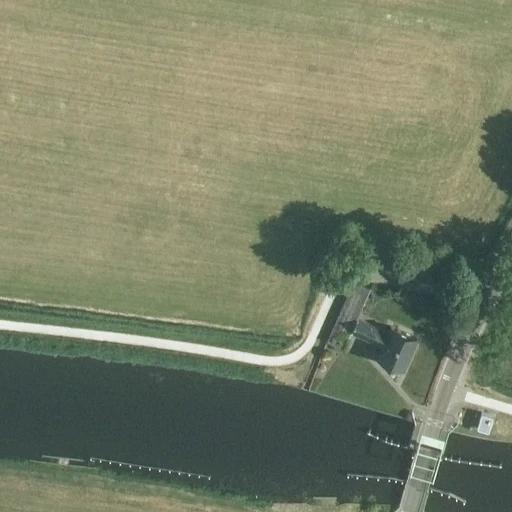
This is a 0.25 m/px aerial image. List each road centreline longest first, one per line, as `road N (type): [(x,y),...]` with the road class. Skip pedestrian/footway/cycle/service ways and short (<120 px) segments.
road 1 (track): [(0,478),(241,511)]
road 2 (unclassified): [(409,511),(447,380),(486,301)]
road 3 (unclassified): [(486,301),(330,266)]
